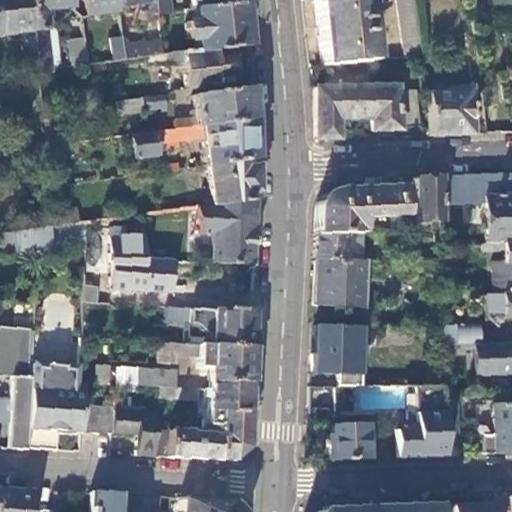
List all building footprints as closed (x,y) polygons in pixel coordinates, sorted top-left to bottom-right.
[(37,72),(28,0),(0,0),(0,37),(20,35),(22,56),(25,56),(28,79),(38,78),(37,72)] [(71,9),(69,0),(28,0),(37,72),(51,70),(43,13),(50,12),(71,9)] [(82,0),(85,17),(118,13),(117,7),(116,0),(82,0)] [(156,16),(153,0),(116,0),(117,7),(142,4),(145,22),(156,21),(156,16)] [(153,0),(156,16),(169,14),(166,0),(153,0)] [(241,0),(183,0),(179,0),(181,13),(190,11),(242,5),(241,0)] [(314,0),(321,67),(370,62),(363,0),(314,0)] [(421,57),(413,0),(396,0),(404,58),(421,57)] [(244,26),(242,5),(190,11),(192,22),(183,23),(186,41),(194,40),(196,51),(228,47),(246,45),(244,26)] [(58,69),(50,12),(43,13),(51,70),(58,69)] [(71,67),(86,65),(85,54),(83,39),(67,42),(71,67)] [(110,40),(112,61),(124,60),(122,47),(121,39),(110,40)] [(160,55),(159,41),(122,47),(124,60),(160,55)] [(228,47),(196,51),(162,55),(163,65),(180,63),(183,90),(232,84),(228,47)] [(26,81),(27,94),(37,93),(36,80),(26,81)] [(395,87),(313,89),(313,108),(313,140),(337,139),(336,120),(369,120),(370,131),(398,131),(398,128),(417,127),(414,89),(395,91),(395,87)] [(451,135),(471,134),(470,87),(444,88),(444,93),(426,93),(427,136),(451,135)] [(252,102),(250,88),(190,97),(193,111),(188,112),(189,122),(194,122),(195,127),(200,126),(253,119),(252,102)] [(165,97),(142,99),(143,110),(166,108),(165,97)] [(143,110),(142,99),(124,101),(127,126),(139,125),(137,111),(143,110)] [(254,139),(253,119),(200,126),(206,168),(255,161),(254,139)] [(56,120),(44,121),(47,147),(59,145),(60,145),(56,120)] [(183,143),(181,129),(154,133),(155,146),(167,145),(168,151),(179,150),(178,143),(183,143)] [(155,146),(154,133),(130,136),(133,161),(157,158),(155,146)] [(59,145),(47,147),(49,167),(61,166),(59,145)] [(255,178),(255,161),(206,168),(211,202),(204,203),(205,209),(211,208),(254,202),(255,178)] [(61,166),(49,167),(52,188),(63,186),(61,166)] [(415,224),(439,224),(438,179),(424,179),(413,179),(415,224)] [(344,233),(359,233),(359,218),(401,217),(400,190),(360,191),(329,192),(328,193),(327,193),(325,193),(324,194),(322,195),(321,196),(319,198),(317,199),(316,201),(315,204),(314,205),(314,234),(344,233)] [(511,197),(483,199),(484,245),(511,243),(511,197)] [(193,210),(198,236),(210,236),(209,265),(252,267),(253,238),(254,202),(211,208),(205,209),(193,210)] [(167,264),(140,262),(140,239),(119,239),(119,231),(118,231),(118,220),(99,222),(100,230),(105,230),(106,285),(139,285),(139,293),(165,295),(167,264)] [(50,254),(47,228),(0,234),(0,255),(17,254),(17,258),(50,254)] [(344,233),(314,234),(313,246),(313,260),(343,261),(344,233)] [(511,243),(484,245),(481,246),(481,252),(501,251),(501,264),(490,264),(490,295),(511,293),(511,243)] [(440,264),(439,250),(431,250),(432,264),(440,264)] [(403,263),(419,264),(419,252),(402,251),(403,263)] [(362,309),(363,262),(343,261),(313,260),(312,283),(311,305),(362,309)] [(440,264),(432,264),(425,264),(425,276),(440,276),(440,264)] [(93,280),(82,279),(80,306),(107,307),(108,293),(92,290),(93,280)] [(511,293),(490,295),(483,295),(483,302),(483,305),(484,308),(484,311),(486,314),(486,315),(487,316),(490,321),(491,322),(492,323),(495,325),(501,319),(511,318),(511,293)] [(250,331),(251,313),(210,311),(162,309),(161,324),(205,326),(210,327),(209,346),(249,347),(250,331)] [(92,324),(79,323),(78,340),(91,341),(92,324)] [(478,323),(466,324),(466,345),(471,345),(479,345),(478,323)] [(466,345),(466,324),(440,325),(441,345),(464,345),(466,345)] [(355,351),(356,328),(310,326),(309,351),(308,374),(331,375),(331,370),(337,370),(336,375),(336,388),(359,387),(361,351),(355,351)] [(8,423),(27,424),(30,366),(32,333),(0,331),(0,374),(10,375),(9,401),(8,423)] [(511,343),(479,345),(471,345),(472,377),(511,376),(511,397),(511,396),(511,343)] [(248,373),(249,347),(209,346),(204,346),(177,344),(155,344),(154,364),(174,365),(174,356),(197,357),(196,368),(206,369),(205,390),(248,392),(248,373)] [(464,354),(464,345),(441,345),(441,355),(464,354)] [(76,385),(77,369),(30,366),(27,424),(31,424),(54,425),(54,433),(55,433),(80,434),(81,386),(76,385)] [(94,369),(94,386),(106,387),(107,370),(94,369)] [(155,388),(174,389),(174,372),(146,370),(145,388),(155,388)] [(442,385),(442,371),(427,371),(427,386),(442,385)] [(367,412),(366,387),(359,387),(336,388),(305,389),(305,401),(304,412),(367,412)] [(447,409),(448,388),(418,387),(417,408),(447,409)] [(196,402),(197,390),(174,389),(155,388),(155,399),(186,400),(186,402),(196,402)] [(247,415),(248,392),(205,390),(204,413),(247,415)] [(9,401),(0,400),(0,425),(7,426),(6,448),(25,450),(25,449),(27,424),(8,423),(9,401)] [(491,439),(490,406),(489,402),(484,402),(485,406),(474,406),(476,439),(481,439),(491,439)] [(482,456),(511,454),(511,405),(490,406),(491,439),(481,439),(482,456)] [(97,408),(81,407),(80,436),(96,437),(97,408)] [(111,411),(111,409),(97,408),(96,437),(110,438),(110,434),(111,411)] [(111,411),(110,434),(135,435),(133,456),(153,457),(154,431),(154,414),(111,411)] [(457,411),(443,411),(443,414),(444,447),(458,447),(457,411)] [(246,434),(247,415),(204,413),(203,436),(193,436),(193,434),(187,434),(187,432),(154,431),(153,457),(177,458),(231,461),(245,450),(246,434)] [(413,415),(414,426),(391,427),(391,433),(392,459),(408,459),(417,459),(417,456),(425,456),(425,458),(444,458),(444,447),(443,414),(413,415)] [(31,424),(27,424),(25,449),(54,450),(55,433),(54,433),(54,425),(31,424)] [(364,461),(363,425),(327,426),(328,436),(324,436),(324,462),(354,461),(364,461)] [(378,460),(392,459),(391,433),(378,434),(378,460)] [(77,448),(77,435),(58,434),(58,447),(77,448)] [(10,490),(0,489),(0,511),(29,511),(30,511),(31,491),(10,490)] [(108,495),(92,494),(90,511),(116,511),(118,496),(108,495)] [(146,511),(148,497),(118,496),(116,511),(146,511)] [(156,511),(158,498),(148,497),(146,511),(156,511)] [(205,501),(179,499),(177,511),(238,511),(229,502),(205,501)]
